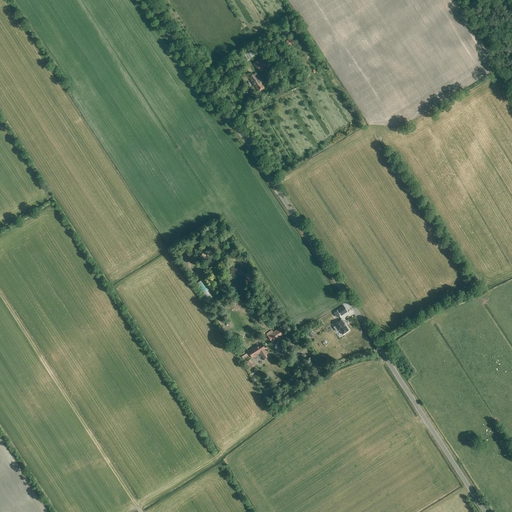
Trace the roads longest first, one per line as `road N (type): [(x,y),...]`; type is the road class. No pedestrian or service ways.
road 1 (unclassified): [(484,511),(146,0)]
road 2 (track): [(139,511),(50,374)]
